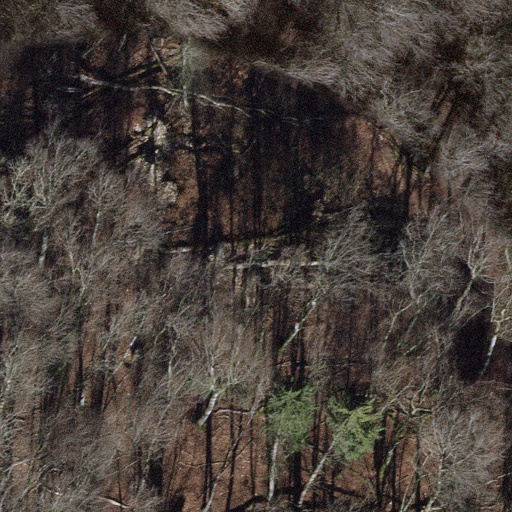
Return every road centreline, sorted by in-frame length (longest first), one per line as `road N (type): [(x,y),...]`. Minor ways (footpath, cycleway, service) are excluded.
road 1 (track): [(491,332),(271,0)]
road 2 (track): [(491,332),(393,0)]
